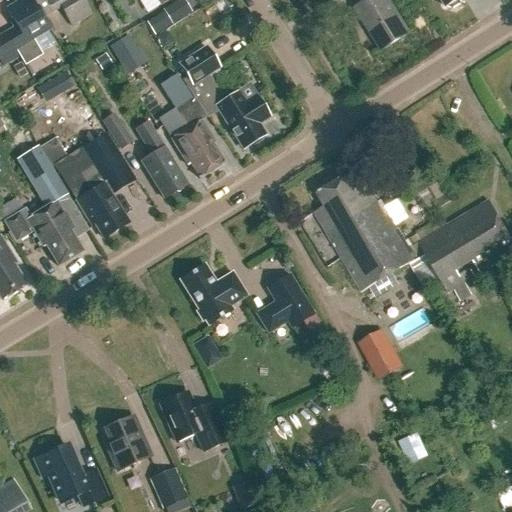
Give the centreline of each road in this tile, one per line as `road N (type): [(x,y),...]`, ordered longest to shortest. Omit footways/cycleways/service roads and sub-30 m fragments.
road 1 (tertiary): [(0,340),(334,133)]
road 2 (tertiary): [(334,133),(511,24)]
road 3 (residential): [(334,133),(252,0)]
